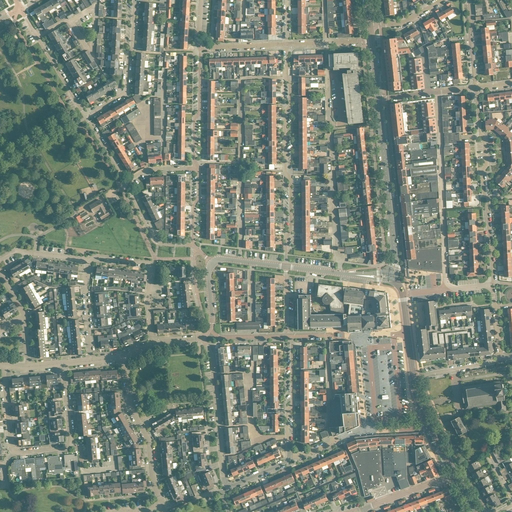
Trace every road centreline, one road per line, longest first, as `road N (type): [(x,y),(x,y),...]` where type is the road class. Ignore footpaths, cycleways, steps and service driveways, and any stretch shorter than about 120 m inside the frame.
road 1 (residential): [(285,266),(285,44)]
road 2 (residential): [(474,87),(488,161),(482,171),(492,287)]
road 3 (unclassified): [(437,91),(449,285)]
road 4 (tertiary): [(394,258),(377,99)]
road 5 (residential): [(226,483),(202,336)]
road 6 (residential): [(84,117),(124,93),(134,0)]
road 7 (residential): [(84,117),(21,8)]
road 8 (residential): [(286,336),(288,460)]
road 9 (residential): [(200,46),(193,167)]
